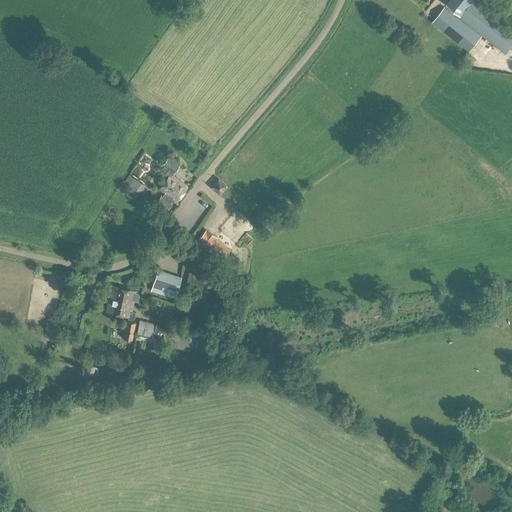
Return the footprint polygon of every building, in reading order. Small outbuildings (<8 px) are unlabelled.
[(450,0),(447,3),(462,15),(473,0),(450,0)] [(479,0),(473,0),(462,15),(459,18),(482,36),(506,54),(511,45),(511,25),(483,3),(479,0)] [(490,0),(496,10),(502,7),(497,0),(490,0)] [(445,6),(432,22),(469,52),(482,36),(459,18),(445,6)] [(168,178),(161,190),(165,193),(157,205),(167,212),(176,200),(178,201),(189,185),(172,173),(173,172),(174,173),(180,164),(168,156),(162,165),(169,170),(165,175),(168,178)] [(134,178),(130,175),(125,182),(129,184),(134,178)] [(207,230),(198,240),(222,260),(231,250),(207,230)] [(175,298),(182,277),(159,270),(152,291),(175,298)] [(138,294),(136,293),(136,291),(112,287),(109,299),(125,302),(124,304),(133,306),(134,301),(138,301),(139,295),(138,294)] [(125,302),(109,299),(107,312),(129,317),(135,318),(136,311),(132,310),(133,306),(124,304),(125,302)] [(135,322),(124,320),(121,337),(132,339),(135,322)] [(214,337),(140,320),(136,339),(153,343),(152,350),(163,353),(164,345),(210,356),(214,337)] [(55,329),(49,328),(46,328),(45,335),(54,336),(55,329)] [(61,334),(70,343),(76,337),(68,328),(61,334)] [(95,372),(96,365),(85,364),(85,372),(95,372)]
